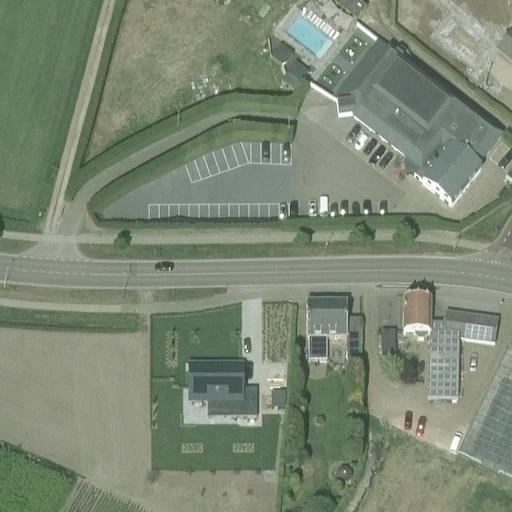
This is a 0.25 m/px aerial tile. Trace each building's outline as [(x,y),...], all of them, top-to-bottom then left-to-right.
[(324,0),(355,24),(365,11),(350,0),(324,0)] [(511,35),(497,53),(511,65),(511,35)] [(450,211),(479,173),(475,170),(499,140),(388,53),(350,101),(350,103),(335,105),(337,120),(353,118),(353,120),(352,120),(352,121),(356,124),(352,129),(360,135),(364,130),(406,163),(402,168),(409,173),(413,168),(418,172),(412,179),(421,187),(420,188),(450,211)] [(401,337),(411,337),(416,343),(421,343),(426,337),(427,337),(429,327),(429,304),(402,303),(402,323),(401,337)] [(304,342),(308,342),(308,365),(325,365),(325,341),(344,341),(344,327),(345,307),(304,307),(304,342)] [(458,341),(494,346),(494,344),(496,324),(444,317),(442,328),(429,327),(427,337),(425,402),(456,403),(458,341)] [(387,338),(388,366),(402,365),(402,338),(387,338)] [(511,344),(508,343),(500,361),(456,457),(399,431),(362,511),(470,511),(488,474),(511,484),(511,344)] [(344,346),(344,371),(359,371),(359,346),(344,346)] [(196,363),(190,399),(242,407),(240,423),(256,425),(260,397),(244,394),(248,371),(196,363)] [(196,407),(189,416),(196,423),(204,414),(196,407)] [(338,472),(334,476),(335,482),(339,486),(345,486),(349,481),(348,476),(344,472),(338,472)]
